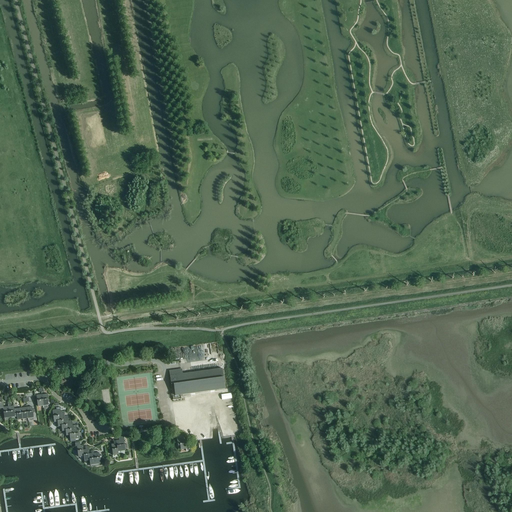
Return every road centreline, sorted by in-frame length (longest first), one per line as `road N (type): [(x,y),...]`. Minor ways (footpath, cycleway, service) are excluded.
road 1 (track): [(145,0),(179,181)]
road 2 (residential): [(0,381),(43,376),(90,428),(105,427)]
